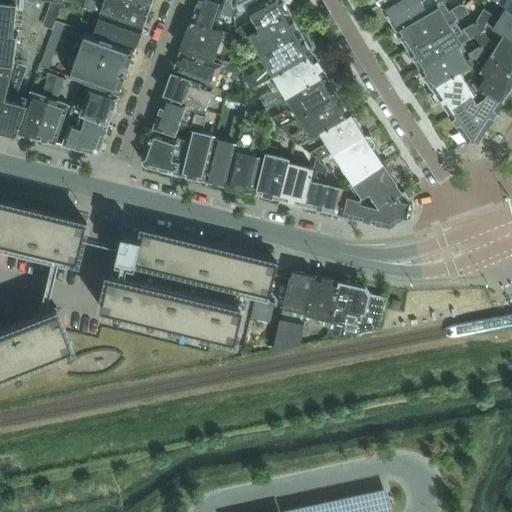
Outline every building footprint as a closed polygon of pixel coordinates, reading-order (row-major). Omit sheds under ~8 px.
[(0,0),(0,128),(0,129),(12,132),(13,131),(14,132),(13,132),(16,133),(28,105),(26,104),(4,98),(13,62),(15,62),(19,34),(15,33),(18,0),(51,0),(42,26),(53,30),(54,29),(56,21),(63,4),(62,4),(63,0),(0,0)] [(84,8),(100,14),(133,25),(142,28),(150,8),(126,0),(104,0),(103,5),(89,0),(86,0),(84,7),(84,8)] [(233,12),(233,8),(231,0),(230,0),(199,0),(192,21),(216,30),(217,29),(222,13),(233,17),(232,11),(233,12)] [(230,0),(231,0),(233,8),(233,12),(232,11),(233,17),(248,9),(264,0),(230,0)] [(253,20),(236,30),(237,36),(238,42),(250,36),(290,14),(291,14),(283,0),(264,0),(248,9),(253,20)] [(393,0),(382,7),(395,28),(427,9),(437,3),(435,0),(393,0)] [(469,13),(466,7),(463,3),(451,9),(451,10),(449,11),(442,0),(427,9),(395,28),(407,48),(455,21),(469,13)] [(511,0),(493,0),(505,8),(506,7),(511,11),(511,0)] [(503,35),(511,39),(511,11),(506,7),(505,8),(496,24),(493,28),(503,35)] [(475,23),(482,32),(483,31),(486,23),(491,14),(484,9),(475,22),(475,23)] [(77,29),(86,32),(93,35),(135,50),(142,28),(133,25),(100,14),(96,26),(81,20),(77,29)] [(290,14),(250,36),(257,48),(251,51),(249,49),(240,54),(242,67),(262,57),(301,34),(290,14)] [(491,14),(486,23),(493,28),(496,24),(491,20),(494,16),(491,14)] [(54,29),(62,32),(65,24),(56,21),(54,29)] [(238,44),(238,42),(237,36),(217,29),(216,30),(192,21),(188,32),(181,50),(214,61),(222,39),(238,44)] [(419,69),(475,35),(482,32),(475,23),(475,22),(464,29),(461,30),(455,21),(407,48),(419,68),(419,69)] [(51,36),(59,39),(62,32),(54,29),(53,30),(51,36)] [(483,31),(482,32),(475,35),(483,47),(490,42),(483,31)] [(81,43),(73,65),(69,77),(91,85),(119,94),(135,50),(93,35),(86,32),(81,43)] [(301,34),(262,57),(273,75),(313,54),(301,34)] [(483,47),(475,35),(419,69),(432,89),(432,88),(460,72),(486,54),(483,47)] [(511,39),(503,35),(489,56),(511,70),(511,39)] [(48,43),(57,47),(59,39),(51,36),(48,43)] [(45,51),(54,54),(57,47),(48,43),(45,51)] [(219,73),(227,76),(230,67),(214,61),(181,50),(173,72),(183,76),(214,87),(219,73)] [(43,58),(51,62),(54,54),(45,51),(43,58)] [(247,104),(257,112),(326,75),(314,54),(313,54),(273,75),(273,76),(270,79),(266,81),(273,91),(247,104)] [(511,70),(489,56),(480,71),(486,75),(478,88),(487,94),(502,103),(511,86),(511,70)] [(51,62),(43,58),(41,61),(40,66),(48,69),(51,62)] [(244,78),(245,90),(266,81),(270,79),(264,68),(244,78)] [(214,87),(183,76),(173,72),(165,95),(196,106),(206,110),(214,87)] [(450,115),(464,107),(462,102),(474,96),(475,95),(460,72),(432,88),(434,90),(431,95),(435,101),(441,101),(450,115)] [(55,85),(58,76),(47,73),(46,82),(41,95),(30,91),(26,104),(28,105),(16,133),(36,138),(50,99),(50,98),(55,85)] [(291,107),(267,119),(278,128),(293,121),(293,120),(338,95),(326,76),(327,75),(326,75),(257,112),(258,112),(285,97),(291,107)] [(58,76),(55,85),(50,98),(50,99),(36,138),(56,143),(70,106),(57,101),(65,79),(58,76)] [(112,112),(119,94),(91,85),(90,89),(85,87),(81,99),(75,97),(71,111),(86,116),(86,115),(108,123),(112,112)] [(462,102),(464,107),(450,115),(449,115),(459,130),(460,129),(468,141),(478,141),(486,128),(486,129),(490,122),(491,122),(501,108),(499,107),(502,103),(487,94),(484,98),(477,102),(474,96),(462,102)] [(196,106),(165,95),(165,96),(161,107),(158,113),(159,113),(153,128),(175,137),(181,121),(191,125),(196,106)] [(299,131),(290,136),(299,144),(315,136),(353,114),(353,113),(350,115),(338,95),(293,120),(293,121),(299,131)] [(252,192),(261,157),(263,149),(252,145),(258,122),(256,121),(258,112),(257,112),(247,104),(237,143),(229,176),(226,186),(252,192)] [(181,164),(179,174),(204,180),(207,171),(216,138),(216,136),(203,132),(206,117),(204,116),(206,110),(196,106),(191,125),(190,129),(187,141),(181,164)] [(363,136),(364,135),(361,130),(363,129),(353,114),(315,136),(321,146),(310,153),(316,157),(323,164),(336,157),(333,153),(363,136)] [(69,126),(63,145),(93,152),(93,153),(100,149),(100,148),(108,124),(108,123),(86,115),(86,116),(81,129),(69,126)] [(181,164),(187,141),(179,138),(177,141),(161,135),(152,132),(146,147),(147,147),(143,158),(142,158),(147,166),(163,170),(177,174),(178,174),(179,174),(181,164)] [(333,153),(336,157),(352,183),(382,163),(372,148),(374,147),(375,142),(371,136),(366,135),(364,137),(363,136),(333,153)] [(229,176),(237,143),(216,138),(207,171),(204,180),(226,186),(229,176)] [(279,199),(281,189),(289,161),(290,158),(276,154),(277,147),(268,144),(256,193),(279,199)] [(290,158),(289,161),(300,164),(301,157),(291,155),(290,158)] [(337,214),(338,214),(340,204),(344,191),(340,190),(340,187),(324,183),(327,167),(323,164),(316,157),(314,167),(304,205),(305,205),(305,206),(337,214)] [(289,161),(281,189),(279,199),(280,199),(304,205),(314,167),(300,164),(289,161)] [(352,183),(360,195),(362,197),(369,193),(379,208),(401,192),(395,183),(396,183),(383,162),(382,163),(352,183)] [(338,214),(339,214),(342,215),(344,218),(349,219),(352,218),(390,227),(397,222),(405,217),(409,218),(412,214),(413,209),(413,203),(408,202),(403,195),(402,192),(401,192),(379,208),(361,203),(361,198),(362,197),(360,195),(344,191),(340,204),(338,214)] [(0,243),(77,262),(87,224),(0,202),(0,243)] [(117,259),(269,296),(270,296),(275,273),(277,264),(143,232),(141,240),(122,235),(117,259)] [(313,285),(315,275),(292,270),(291,276),(291,277),(284,307),(282,314),(283,314),(281,320),(304,325),(306,315),(313,285)] [(315,275),(313,285),(306,315),(318,318),(317,324),(329,327),(337,291),(339,281),(315,275)] [(105,294),(101,309),(236,341),(243,310),(109,277),(105,294)] [(326,339),(341,336),(345,322),(358,325),(357,333),(378,328),(383,308),(385,298),(369,294),(365,287),(339,281),(337,291),(329,327),(326,339)] [(59,312),(52,314),(0,334),(0,377),(74,349),(59,312)] [(281,320),(275,349),(300,344),(304,325),(281,320)] [(388,484),(260,511),(385,511),(394,510),(388,484)]
